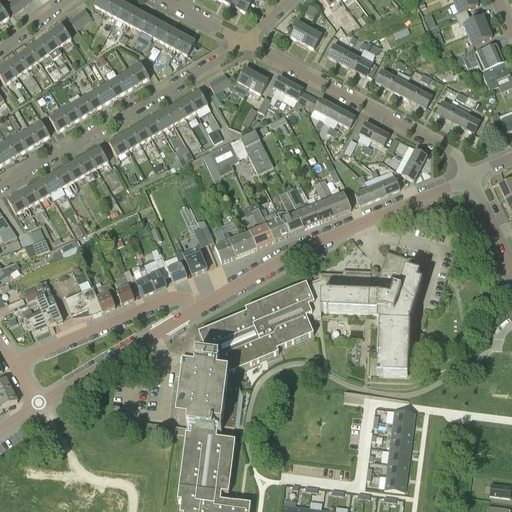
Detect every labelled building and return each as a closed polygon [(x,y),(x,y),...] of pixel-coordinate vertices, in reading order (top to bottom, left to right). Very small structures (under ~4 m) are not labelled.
[(11,3),(18,13),(23,10),(16,0),(14,0),(13,1),(11,3)] [(16,0),(23,10),(28,6),(24,0),(16,0)] [(99,0),(95,9),(106,15),(114,1),(112,0),(99,0)] [(118,20),(126,7),(114,0),(114,1),(106,15),(118,21),(118,20)] [(224,0),(223,3),(234,9),(239,0),(224,0)] [(250,0),(239,0),(234,9),(246,15),(253,1),(250,0)] [(322,0),(329,10),(340,1),(338,0),(322,0)] [(479,7),(475,0),(466,0),(454,5),(458,16),(455,17),(458,23),(469,18),(467,12),(479,7)] [(10,4),(6,7),(13,17),(18,13),(11,3),(10,4)] [(316,10),(308,6),(305,12),(313,16),(316,10)] [(0,26),(9,20),(0,7),(0,26)] [(130,27),(137,13),(126,7),(118,20),(118,21),(129,27),(130,27)] [(87,25),(92,22),(85,11),(80,15),(87,25)] [(141,33),(149,19),(137,13),(130,27),(129,27),(141,34),(141,33)] [(82,29),(87,25),(80,15),(75,18),(82,29)] [(77,32),(82,29),(75,18),(69,22),(77,32)] [(471,23),(469,18),(458,23),(460,28),(463,27),(467,37),(488,29),(483,18),(471,23)] [(160,26),(160,25),(149,19),(141,33),(141,34),(153,40),(160,26)] [(160,26),(153,40),(164,46),(172,32),(160,26)] [(291,40),(302,46),(310,32),(298,26),(291,40)] [(60,49),(71,42),(62,29),(51,36),(60,49)] [(488,29),(467,37),(472,48),(492,40),(488,29)] [(164,46),(176,52),(183,38),(172,32),(164,46)] [(310,32),(302,46),(314,52),(321,38),(310,32)] [(51,36),(40,44),(49,57),(53,62),(62,57),(58,51),(60,49),(51,36)] [(123,38),(119,44),(125,47),(129,41),(123,38)] [(183,38),(176,52),(188,58),(195,44),(183,38)] [(444,46),(442,40),(436,43),(438,48),(444,46)] [(38,65),(49,57),(40,44),(29,51),(38,65)] [(367,45),(367,46),(363,53),(374,58),(379,55),(381,52),(367,45)] [(328,60),(340,66),(347,54),(334,47),(328,60)] [(481,75),(503,66),(498,54),(499,53),(499,52),(497,53),(495,47),(454,64),(457,70),(466,67),(468,72),(478,68),(481,75)] [(28,72),(38,65),(29,51),(18,59),(28,72)] [(359,61),(353,73),(366,80),(372,67),(374,58),(363,53),(359,61)] [(431,61),(428,53),(422,56),(426,63),(431,61)] [(453,61),(450,53),(443,56),(447,64),(453,61)] [(340,66),(353,73),(359,61),(347,54),(340,66)] [(17,80),(28,72),(18,59),(7,67),(17,80)] [(106,65),(103,59),(98,61),(101,67),(106,65)] [(489,93),(498,89),(496,83),(510,77),(510,76),(508,77),(503,66),(481,75),(489,93)] [(0,79),(6,88),(17,80),(7,67),(0,71),(0,79)] [(129,74),(138,88),(149,81),(141,67),(129,74)] [(243,102),(249,91),(256,77),(245,71),(238,84),(233,94),(232,95),(243,102)] [(375,85),(388,92),(395,79),(382,73),(375,85)] [(118,80),(126,94),(138,88),(129,74),(118,80)] [(220,80),(226,90),(229,89),(231,87),(225,76),(220,80)] [(256,77),(249,91),(261,97),(268,83),(256,77)] [(273,91),(285,97),(291,86),(279,79),(273,91)] [(388,92),(401,98),(407,86),(395,79),(388,92)] [(107,87),(115,101),(126,94),(118,80),(107,87)] [(220,93),(226,90),(220,80),(214,83),(220,93)] [(70,85),(68,81),(61,85),(63,89),(70,85)] [(215,97),(217,96),(220,93),(214,83),(209,86),(215,97)] [(511,83),(498,89),(501,95),(511,90),(511,83)] [(233,94),(238,84),(231,87),(229,89),(231,93),(233,94)] [(304,109),(311,98),(302,93),(303,92),(291,86),(285,97),(297,104),(294,109),(296,112),(303,108),(304,109)] [(401,98),(413,105),(420,93),(407,86),(401,98)] [(95,94),(103,108),(115,101),(107,87),(95,94)] [(420,93),(413,105),(426,112),(433,99),(420,93)] [(84,100),(92,114),(103,108),(95,94),(84,100)] [(188,101),(196,114),(207,108),(200,94),(188,101)] [(215,97),(212,98),(218,109),(223,106),(217,96),(215,97)] [(314,113),(326,119),(332,108),(320,101),(319,102),(311,98),(304,109),(313,115),(314,113)] [(72,107),(81,121),(92,114),(84,100),(72,107)] [(265,100),(258,113),(264,117),(272,104),(265,100)] [(185,120),(196,114),(188,101),(177,107),(185,120)] [(436,117),(448,124),(455,111),(442,104),(436,117)] [(61,114),(69,128),(81,121),(72,107),(61,114)] [(174,127),(185,120),(177,107),(166,113),(174,127)] [(326,119),(337,125),(343,114),(332,108),(326,119)] [(249,129),(255,112),(248,110),(242,127),(249,129)] [(448,124),(461,130),(468,118),(455,111),(448,124)] [(162,133),(174,127),(166,113),(155,120),(162,133)] [(61,114),(50,120),(58,134),(69,128),(61,114)] [(337,125),(349,132),(356,120),(343,114),(337,125)] [(506,137),(511,134),(511,117),(510,114),(499,119),(498,116),(492,119),(497,132),(503,130),(506,137)] [(8,119),(16,133),(20,130),(12,117),(8,119)] [(468,118),(461,130),(474,137),(481,124),(468,118)] [(284,119),(270,126),(272,131),(286,123),(284,119)] [(151,140),(162,133),(155,120),(143,126),(151,140)] [(256,122),(250,128),(255,133),(261,127),(256,122)] [(212,134),(217,131),(220,130),(217,123),(209,128),(212,134)] [(30,132),(38,146),(50,139),(44,130),(42,125),(30,132)] [(359,137),(371,143),(377,132),(365,125),(359,137)] [(140,146),(151,140),(143,126),(132,133),(140,146)] [(266,128),(258,133),(261,139),(269,134),(266,128)] [(223,143),(218,132),(217,131),(212,134),(208,136),(214,148),(223,143)] [(19,139),(27,152),(38,146),(30,132),(19,139)] [(377,132),(371,143),(383,149),(389,138),(377,132)] [(128,152),(140,146),(132,133),(121,139),(128,152)] [(273,170),(260,143),(255,134),(240,142),(259,177),(273,170)] [(7,145),(15,159),(27,152),(19,139),(7,145)] [(117,159),(128,152),(121,139),(110,145),(117,159)] [(258,178),(259,177),(240,142),(233,146),(233,145),(209,156),(221,179),(233,173),(231,168),(239,164),(238,163),(248,158),(258,178)] [(357,145),(351,142),(344,155),(350,158),(357,145)] [(0,149),(0,159),(4,166),(15,159),(7,145),(0,149)] [(189,166),(195,163),(186,148),(175,155),(182,169),(189,166)] [(100,151),(89,157),(96,171),(108,165),(105,160),(100,151)] [(408,165),(421,171),(427,158),(415,152),(408,165)] [(386,158),(400,165),(402,161),(396,158),(388,154),(386,158)] [(218,180),(221,179),(209,156),(203,159),(206,165),(210,174),(212,179),(213,180),(214,182),(218,180)] [(85,178),(96,171),(89,157),(77,164),(85,178)] [(195,163),(189,166),(193,173),(199,170),(199,168),(206,165),(203,159),(195,163)] [(178,163),(172,166),(176,172),(182,169),(178,163)] [(74,184),(85,178),(77,164),(66,170),(74,184)] [(164,170),(161,164),(153,168),(156,175),(164,170)] [(421,171),(408,165),(402,178),(414,184),(421,171)] [(329,174),(334,172),(332,166),(326,169),(329,174)] [(62,191),(74,184),(66,170),(54,177),(62,191)] [(329,174),(335,185),(340,183),(334,172),(329,174)] [(134,176),(128,179),(131,186),(137,183),(134,176)] [(51,197),(62,191),(54,177),(43,183),(51,197)] [(381,185),(387,198),(400,193),(394,179),(381,185)] [(505,201),(511,198),(511,181),(499,187),(505,201)] [(329,203),(336,219),(351,213),(344,196),(333,200),(325,182),(320,184),(329,203)] [(39,204),(51,197),(43,183),(31,190),(39,204)] [(320,225),(336,219),(329,203),(320,184),(314,187),(322,205),(313,208),(313,209),(320,225)] [(374,204),(387,198),(381,185),(368,190),(374,204)] [(28,210),(39,204),(31,190),(20,196),(28,210)] [(360,209),(374,204),(368,190),(354,196),(360,209)] [(304,232),(320,225),(313,209),(313,208),(307,211),(304,206),(302,207),(293,191),(287,194),(289,199),(295,209),(298,216),(304,232)] [(289,238),(304,232),(298,216),(295,209),(289,199),(287,194),(279,198),(287,213),(278,214),(281,222),(280,222),(281,223),(281,222),(289,238)] [(16,217),(28,210),(20,196),(8,203),(16,217)] [(190,235),(194,233),(198,231),(187,208),(179,212),(190,235)] [(274,245),(289,238),(281,222),(281,223),(280,222),(278,223),(275,215),(268,218),(265,210),(263,211),(259,213),(260,214),(274,245)] [(246,236),(254,253),(274,245),(260,214),(259,213),(259,212),(252,215),(259,231),(246,236)] [(119,219),(117,213),(110,216),(112,222),(119,219)] [(0,234),(10,230),(4,220),(0,221),(0,234)] [(140,229),(143,237),(151,233),(148,225),(140,229)] [(200,231),(207,247),(214,244),(207,228),(200,231)] [(10,230),(0,234),(0,235),(3,245),(17,240),(10,230)] [(79,239),(84,236),(81,230),(76,233),(79,239)] [(151,232),(157,246),(163,244),(157,230),(151,232)] [(207,247),(200,231),(200,230),(198,231),(194,233),(196,239),(200,248),(201,250),(207,247)] [(229,244),(236,260),(254,253),(246,236),(240,238),(237,230),(223,236),(221,231),(220,231),(226,245),(229,244)] [(35,246),(46,243),(41,231),(31,235),(35,246)] [(222,266),(236,260),(229,244),(226,245),(220,231),(214,234),(220,247),(215,249),(222,266)] [(121,241),(114,244),(118,251),(124,248),(121,241)] [(46,243),(35,246),(33,247),(37,258),(50,253),(46,243)] [(62,250),(62,252),(66,260),(86,251),(84,246),(79,248),(78,244),(62,250)] [(200,255),(199,251),(198,249),(182,255),(185,261),(192,278),(207,272),(203,263),(201,255),(200,255)] [(179,264),(185,261),(182,255),(181,251),(175,254),(179,264)] [(51,268),(61,263),(57,255),(52,257),(54,261),(49,263),(51,268)] [(149,279),(155,294),(166,289),(164,282),(171,279),(167,270),(166,268),(165,269),(159,257),(154,259),(158,268),(146,272),(149,279)] [(410,335),(410,324),(424,278),(412,274),(415,264),(393,257),(392,261),(385,259),(380,278),(377,278),(378,275),(371,275),(371,278),(371,277),(346,276),(346,280),(322,279),(321,283),(308,288),(314,305),(308,308),(312,316),(312,317),(315,322),(321,319),(321,314),(377,316),(377,326),(379,326),(377,377),(408,379),(409,354),(423,354),(424,336),(410,335)] [(2,271),(2,272),(0,272),(0,282),(0,283),(20,270),(17,265),(2,271)] [(167,270),(171,279),(174,286),(188,280),(181,265),(167,270)] [(91,320),(103,315),(97,300),(93,292),(84,268),(72,273),(81,296),(67,302),(65,303),(72,320),(88,313),(91,320)] [(124,275),(128,286),(134,284),(130,272),(124,275)] [(123,289),(116,292),(122,307),(135,302),(128,286),(124,275),(118,277),(123,289)] [(142,299),(155,294),(149,279),(136,284),(142,299)] [(42,314),(48,330),(63,324),(46,284),(36,289),(40,299),(36,301),(42,314)] [(97,300),(103,315),(115,310),(111,301),(109,294),(109,295),(108,293),(112,291),(110,285),(93,292),(97,300)] [(0,311),(7,307),(8,307),(7,303),(4,305),(0,297),(0,295),(10,291),(8,286),(0,290),(0,311)] [(308,288),(306,286),(245,311),(247,315),(198,335),(206,353),(201,354),(201,360),(196,360),(195,372),(183,371),(177,423),(188,425),(178,502),(181,503),(180,511),(250,511),(251,506),(221,502),(222,495),(229,495),(236,443),(217,441),(218,435),(222,435),(222,429),(235,430),(240,391),(234,377),(281,357),(279,353),(313,339),(313,337),(314,337),(307,319),(312,317),(312,316),(308,308),(314,305),(308,288)] [(72,298),(77,296),(74,288),(69,291),(72,298)] [(40,299),(36,289),(24,294),(29,305),(30,304),(36,301),(40,299)] [(23,300),(8,307),(7,307),(10,313),(12,312),(25,306),(23,300)] [(25,306),(12,312),(15,317),(29,311),(27,305),(25,306)] [(34,336),(48,330),(42,314),(24,322),(28,333),(32,332),(34,336)] [(15,320),(8,323),(10,329),(17,325),(15,320)] [(511,361),(506,361),(499,411),(511,412),(511,361)] [(0,398),(12,392),(6,381),(0,383),(0,398)] [(0,410),(0,411),(18,404),(12,392),(0,398),(0,410)] [(348,422),(350,407),(336,404),(333,419),(348,422)] [(393,427),(414,429),(415,416),(394,414),(393,427)] [(334,423),(331,435),(345,439),(348,426),(334,423)] [(146,432),(163,435),(164,427),(147,425),(146,432)] [(511,427),(497,426),(491,474),(511,477),(511,427)] [(176,429),(164,427),(163,435),(175,436),(176,429)] [(391,440),(412,442),(414,429),(393,427),(391,440)] [(389,453),(410,456),(412,442),(391,440),(389,453)] [(388,466),(408,469),(410,456),(389,453),(388,466)] [(386,479),(407,482),(408,469),(388,466),(386,479)] [(384,492),(405,495),(407,482),(386,479),(384,492)] [(510,500),(508,500),(509,489),(511,489),(511,488),(491,486),(492,487),(491,497),(490,497),(490,498),(510,500)]
